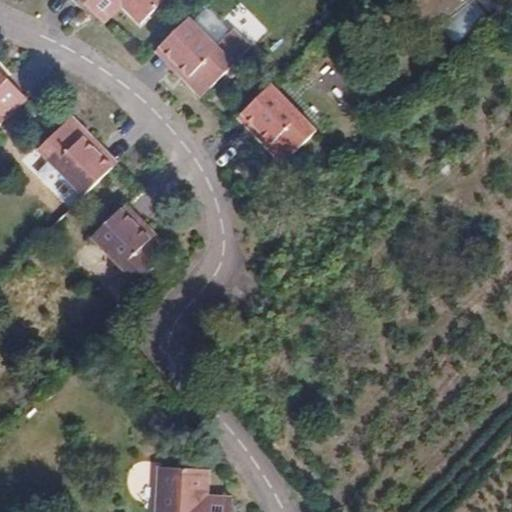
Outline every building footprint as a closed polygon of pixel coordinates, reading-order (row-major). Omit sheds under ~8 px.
[(166,0),(82,0),(89,7),(96,0),(119,0),(123,4),(143,24),(166,0)] [(104,22),(123,4),(119,0),(96,0),(89,7),(104,22)] [(235,65),(189,19),(157,51),(173,68),(178,64),(207,93),(235,65)] [(239,29),(223,38),(237,62),(252,53),(239,29)] [(207,93),(178,64),(173,68),(203,97),(207,93)] [(0,125),(27,99),(5,77),(0,82),(0,125)] [(284,164),(317,132),(271,85),(243,113),(272,143),(268,147),(284,164)] [(268,147),(272,143),(243,113),(239,117),(268,147)] [(72,118),(39,150),(85,196),(114,169),(85,139),(89,135),(72,118)] [(89,135),(85,139),(114,169),(118,165),(89,135)] [(121,210),(151,239),(155,235),(126,206),(121,210)] [(93,237),(139,284),(172,251),(155,235),(151,239),(121,210),(93,237)] [(160,467),(156,511),(203,511),(205,497),(206,470),(160,467)] [(229,511),(231,499),(205,497),(203,511),(229,511)]
